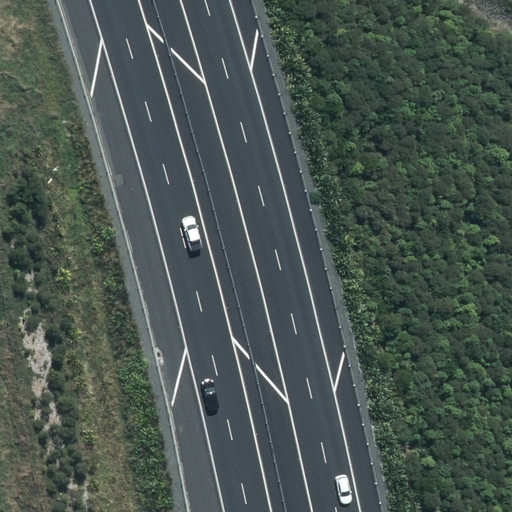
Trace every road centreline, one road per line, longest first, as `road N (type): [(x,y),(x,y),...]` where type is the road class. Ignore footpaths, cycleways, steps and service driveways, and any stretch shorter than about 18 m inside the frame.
road 1 (motorway): [(198,0),(253,173),(334,511)]
road 2 (motorway): [(241,511),(178,230),(111,0)]
